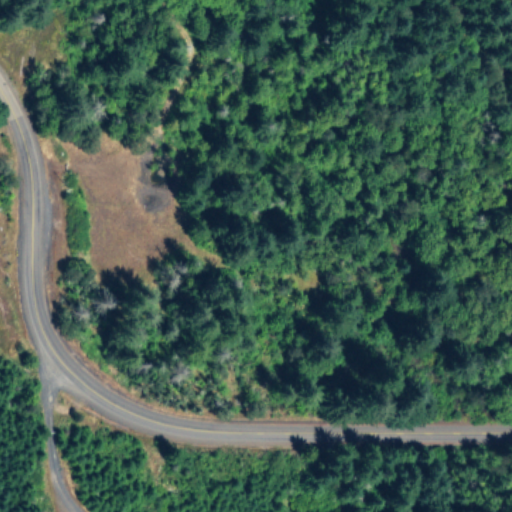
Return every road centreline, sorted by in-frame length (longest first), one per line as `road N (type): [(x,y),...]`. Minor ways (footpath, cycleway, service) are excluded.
road 1 (residential): [(0,102),(24,169),(33,325),(59,368),(98,400),(169,429),(221,434),(511,433)]
road 2 (residential): [(42,345),(47,462),(72,511)]
